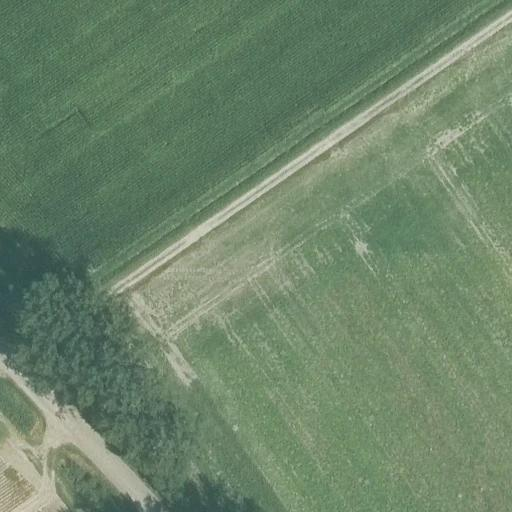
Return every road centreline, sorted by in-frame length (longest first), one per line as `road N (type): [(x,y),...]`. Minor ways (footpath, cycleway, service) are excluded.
road 1 (track): [(10,364),(511,15)]
road 2 (unclassified): [(151,511),(0,352)]
